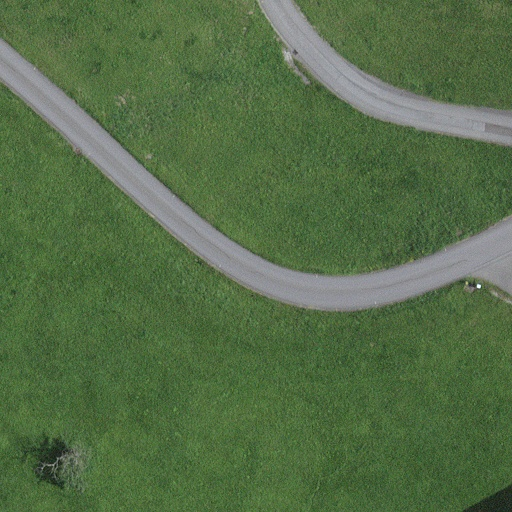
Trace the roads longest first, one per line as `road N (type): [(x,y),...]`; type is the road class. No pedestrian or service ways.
road 1 (unclassified): [(511,238),(402,287),(351,297),(288,287),(233,261),(0,48)]
road 2 (track): [(511,135),(347,87),(302,41),(277,0)]
